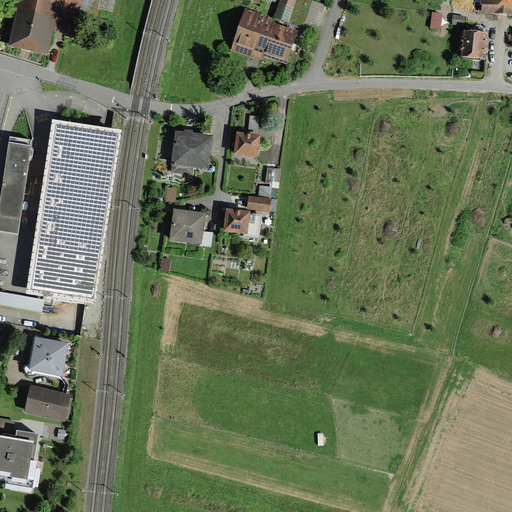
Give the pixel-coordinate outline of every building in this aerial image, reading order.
[(16,0),(8,44),(46,52),(54,12),(77,16),(80,0),(16,0)] [(295,0),(281,0),(275,18),(289,22),(295,0)] [(511,0),(482,0),(482,12),(511,14),(511,0)] [(232,50),(250,57),(251,54),(261,57),(262,55),(286,64),(298,31),(273,22),(274,20),(246,10),(232,50)] [(442,13),(432,13),(430,28),(440,29),(442,13)] [(78,27),(68,25),(66,34),(76,36),(78,27)] [(460,57),(485,60),(489,32),(464,29),(460,57)] [(258,117),(250,116),(248,130),(257,131),(258,117)] [(55,127),(30,295),(91,305),(116,136),(55,127)] [(212,135),(176,131),(172,174),(193,176),(193,168),(208,169),(212,135)] [(261,135),(237,132),(235,156),(258,159),(261,135)] [(31,143),(7,140),(0,196),(0,232),(19,235),(31,143)] [(279,169),(267,167),(265,181),(278,183),(279,169)] [(262,186),(261,196),(272,197),(273,187),(262,186)] [(174,188),(166,188),(167,202),(175,202),(174,188)] [(270,212),(271,198),(249,195),(248,210),(270,212)] [(251,214),(251,211),(227,208),(224,232),(258,236),(261,215),(251,214)] [(170,240),(202,244),(206,213),(174,209),(170,240)] [(0,294),(0,306),(41,314),(43,302),(0,294)] [(35,339),(27,372),(60,380),(68,347),(35,339)] [(62,420),(67,398),(30,390),(25,411),(62,420)] [(38,445),(0,438),(0,482),(31,487),(38,445)]
